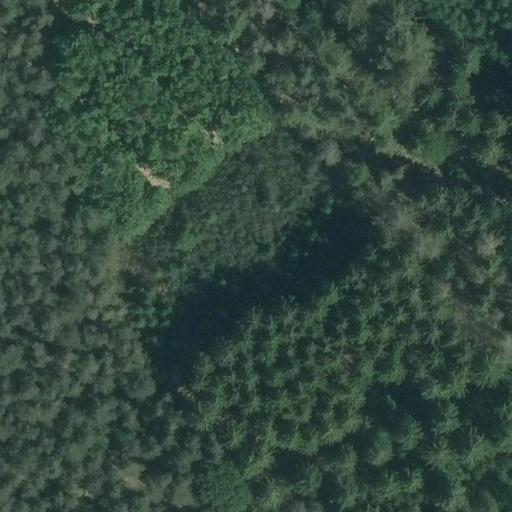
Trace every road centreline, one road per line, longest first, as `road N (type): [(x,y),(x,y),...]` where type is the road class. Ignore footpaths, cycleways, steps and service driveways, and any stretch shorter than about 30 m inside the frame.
road 1 (track): [(168,511),(511,355)]
road 2 (track): [(511,216),(318,0)]
